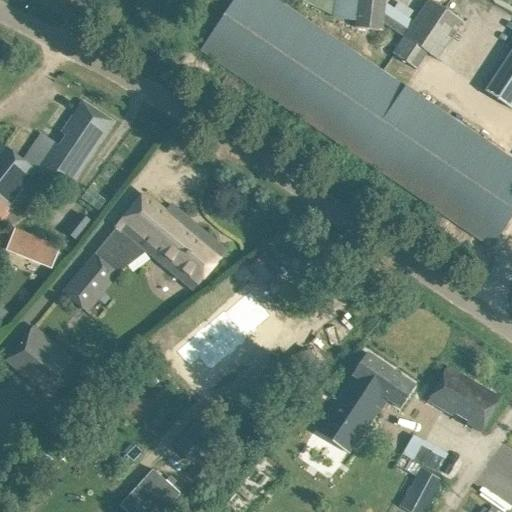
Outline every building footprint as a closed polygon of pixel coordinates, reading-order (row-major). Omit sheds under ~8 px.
[(511,148),(509,146),(504,152),(278,0),(233,0),(211,34),(200,50),(492,247),(511,217),(511,148)] [(429,0),(408,30),(382,11),(383,0),(338,0),(337,18),(357,21),(356,27),(380,30),(381,21),(403,37),(393,52),(418,69),(428,55),(437,61),(463,24),(429,0)] [(511,107),(511,49),(484,92),(511,109),(511,107)] [(41,136),(23,162),(0,144),(0,143),(0,244),(1,244),(0,243),(0,221),(23,190),(34,173),(61,191),(110,118),(79,96),(56,131),(58,133),(53,143),(48,141),(41,136)] [(144,194),(116,227),(146,252),(193,291),(227,251),(195,224),(193,226),(186,220),(188,218),(181,212),(174,220),(165,213),(144,194)] [(63,263),(66,254),(58,251),(60,246),(14,228),(5,251),(50,269),(58,271),(62,262),(63,263)] [(119,274),(94,253),(63,291),(88,312),(119,274)] [(223,308),(175,350),(188,365),(199,356),(211,371),(249,338),(248,337),(273,316),(249,288),(224,310),(223,308)] [(30,332),(6,361),(45,394),(70,365),(30,332)] [(400,409),(416,386),(368,353),(315,428),(348,450),(377,408),(385,413),(392,403),(400,409)] [(481,433),(501,398),(447,367),(427,402),(454,417),(456,414),(468,422),(467,425),(481,433)] [(215,437),(197,420),(173,446),(191,463),(215,437)] [(423,440),(422,442),(400,431),(388,454),(410,465),(412,461),(436,473),(447,453),(423,440)] [(410,511),(424,511),(444,482),(420,467),(397,503),(410,511)] [(127,511),(164,511),(180,494),(153,469),(120,506),(127,511)] [(330,478),(319,470),(310,482),(320,490),(330,478)]
